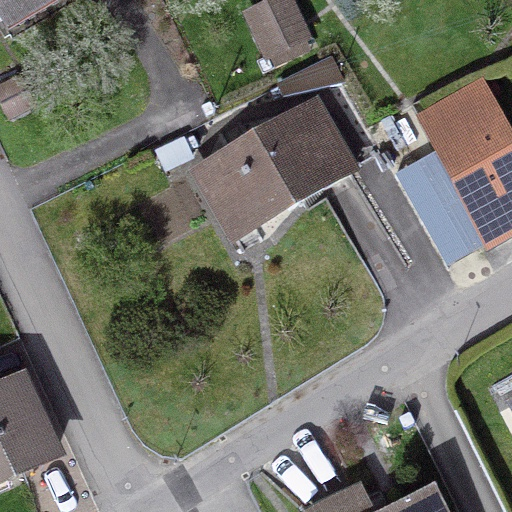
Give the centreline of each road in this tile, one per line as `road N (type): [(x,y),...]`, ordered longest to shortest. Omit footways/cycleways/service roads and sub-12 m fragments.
road 1 (residential): [(511,311),(173,511)]
road 2 (residential): [(149,511),(0,207)]
